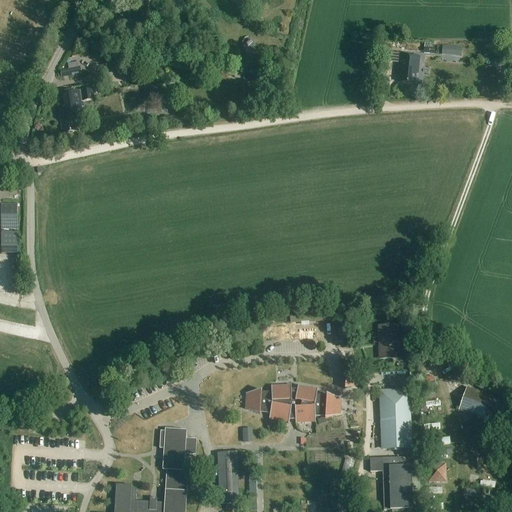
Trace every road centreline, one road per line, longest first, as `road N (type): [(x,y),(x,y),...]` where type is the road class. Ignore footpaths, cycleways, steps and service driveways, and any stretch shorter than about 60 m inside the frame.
road 1 (track): [(24,165),(319,114),(511,105)]
road 2 (track): [(493,104),(425,298),(421,317),(435,379)]
road 3 (residential): [(82,396),(39,302),(28,173)]
road 4 (unclassified): [(16,158),(83,0)]
